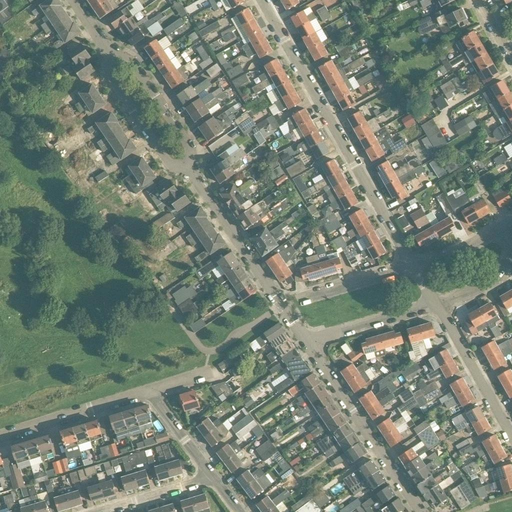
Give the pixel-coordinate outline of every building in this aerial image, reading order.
[(0,13),(9,7),(18,0),(2,0),(0,2),(0,13)] [(46,17),(60,7),(55,0),(50,0),(40,7),(46,17)] [(87,0),(94,10),(108,0),(87,0)] [(108,0),(94,10),(101,20),(113,11),(118,7),(115,3),(118,0),(108,0)] [(243,0),(226,0),(232,10),(245,3),(243,0)] [(280,0),(287,11),(299,4),(296,0),(280,0)] [(362,6),(358,0),(353,0),(352,1),(356,9),(362,6)] [(425,0),(420,3),(422,8),(431,4),(430,3),(436,0),(435,0),(437,0),(441,7),(457,0),(425,0)] [(174,7),(177,13),(183,9),(179,3),(174,7)] [(118,27),(131,19),(133,17),(130,12),(134,9),(131,5),(109,20),(115,30),(118,27)] [(320,16),(328,12),(325,6),(317,11),(320,16)] [(9,7),(0,13),(0,22),(2,26),(15,16),(9,7)] [(60,7),(46,17),(52,26),(67,16),(60,7)] [(242,27),(254,20),(248,9),(236,16),(242,27)] [(461,10),(448,16),(445,10),(417,23),(419,27),(419,28),(418,29),(418,30),(418,32),(419,33),(422,35),(424,34),(438,27),(441,28),(442,33),(445,33),(453,30),(452,28),(459,24),(461,27),(468,24),(466,21),(461,10)] [(297,29),(309,22),(316,19),(313,13),(306,16),(304,12),(291,19),(297,29)] [(328,12),(320,16),(323,22),(331,17),(328,12)] [(161,14),(149,22),(125,38),(131,46),(151,33),(148,29),(164,18),(161,14)] [(67,16),(52,26),(58,35),(73,25),(67,16)] [(131,19),(118,27),(125,38),(149,22),(147,18),(136,25),(131,19)] [(200,32),(208,28),(204,20),(196,24),(200,32)] [(254,20),(242,27),(248,38),(260,31),(254,20)] [(164,31),(168,38),(182,28),(178,21),(164,31)] [(218,22),(208,28),(200,32),(199,32),(202,38),(221,28),(218,22)] [(316,33),(309,22),(297,29),(303,40),(316,33)] [(79,35),(79,34),(73,25),(58,35),(65,44),(79,35)] [(223,37),(232,32),(230,29),(221,34),(223,37)] [(260,31),(248,38),(251,42),(243,47),(246,53),(254,48),(266,41),(260,31)] [(232,32),(223,37),(222,38),(225,43),(235,38),(232,32)] [(198,38),(194,33),(188,37),(191,42),(198,38)] [(309,51),(322,44),(316,33),(303,40),(309,51)] [(461,56),(480,44),(474,33),(454,45),(461,56)] [(360,42),(363,48),(370,44),(367,38),(360,42)] [(152,59),(164,51),(157,40),(144,49),(152,59)] [(266,41),(254,48),(246,53),(249,59),(257,54),(260,59),(273,52),(266,41)] [(339,53),(348,48),(345,42),(336,47),(339,53)] [(322,44),(309,51),(315,62),(328,55),(322,44)] [(480,44),(461,56),(448,63),(444,66),(443,66),(447,72),(452,69),(451,68),(462,61),(466,66),(471,63),(486,54),(480,44)] [(200,56),(206,52),(202,45),(196,49),(200,56)] [(35,46),(28,51),(30,54),(37,49),(35,46)] [(348,48),(339,53),(343,60),(356,53),(352,46),(348,48)] [(72,54),(84,72),(95,65),(82,47),(72,54)] [(32,58),(32,57),(39,53),(37,49),(30,54),(32,58)] [(164,51),(152,59),(158,69),(171,61),(164,51)] [(206,52),(200,56),(204,61),(200,64),(203,70),(213,63),(206,52)] [(222,67),(224,66),(228,64),(222,53),(216,57),(222,67)] [(84,72),(72,54),(62,61),(74,79),(84,72)] [(478,74),(493,65),(486,54),(471,63),(478,74)] [(444,66),(448,63),(444,56),(440,59),(444,66)] [(331,90),(348,80),(345,76),(367,64),(363,58),(342,70),(325,79),(331,90)] [(262,83),(283,71),(277,60),(265,67),(268,73),(259,78),(262,83)] [(165,79),(177,71),(171,61),(158,69),(165,79)] [(325,79),(342,70),(339,64),(334,67),(331,61),(319,68),(325,79)] [(228,64),(224,66),(231,79),(244,72),(240,65),(233,69),(230,62),(228,64)] [(218,64),(207,72),(211,78),(222,71),(218,64)] [(493,65),(478,74),(484,85),(499,76),(493,65)] [(177,71),(165,79),(172,90),(184,82),(188,79),(184,74),(187,72),(184,67),(177,71)] [(397,69),(390,72),(393,78),(400,74),(397,69)] [(277,89),(289,82),(283,71),(262,83),(252,88),(256,95),(275,85),(277,89)] [(365,85),(375,79),(372,73),(357,81),(360,87),(365,85)] [(376,76),(381,86),(388,82),(383,73),(376,76)] [(246,75),(233,82),(237,89),(250,82),(246,75)] [(452,80),(456,87),(461,84),(457,77),(452,80)] [(191,87),(177,96),(184,106),(212,86),(208,80),(193,90),(191,87)] [(348,80),(331,90),(337,100),(343,97),(349,94),(354,91),(348,80)] [(446,83),(454,96),(460,93),(456,87),(452,80),(446,83)] [(289,82),(277,89),(272,92),(278,102),(283,99),(295,92),(289,82)] [(454,96),(446,83),(440,87),(448,100),(454,96)] [(489,105),(509,94),(503,83),(483,94),(489,105)] [(456,87),(460,93),(465,90),(461,84),(456,87)] [(74,98),(82,108),(99,96),(92,85),(74,98)] [(363,96),(369,93),(365,85),(360,87),(359,88),(363,96)] [(189,117),(220,95),(225,92),(221,87),(201,101),(200,99),(186,109),(186,110),(186,113),(189,117)] [(295,92),(283,99),(278,102),(276,103),(281,113),(288,108),(289,110),(301,103),(295,92)] [(246,93),(241,96),(244,102),(250,98),(246,93)] [(349,94),(343,97),(337,100),(343,112),(356,105),(349,94)] [(511,98),(509,94),(489,105),(496,116),(511,106),(511,98)] [(220,95),(189,117),(192,121),(195,122),(196,123),(210,113),(208,111),(224,101),(220,95)] [(99,96),(82,108),(89,119),(107,106),(99,96)] [(502,126),(511,120),(511,106),(496,116),(498,120),(502,126)] [(71,115),(78,110),(76,107),(69,112),(71,115)] [(204,135),(233,115),(237,113),(233,107),(214,120),(213,119),(199,128),(204,135)] [(73,118),(74,118),(80,114),(78,110),(71,115),(73,118)] [(299,128),(311,121),(305,110),(287,120),(289,122),(288,123),(290,133),(299,128)] [(381,115),(376,118),(377,120),(384,116),(385,118),(391,115),(389,111),(381,115)] [(354,130),(367,123),(360,112),(348,119),(354,130)] [(104,132),(119,122),(113,113),(98,123),(104,132)] [(239,127),(251,119),(247,113),(235,121),(239,127)] [(270,125),(281,119),(278,113),(267,119),(270,125)] [(233,115),(204,135),(209,142),(223,133),(221,131),(232,123),(231,122),(236,119),(233,115)] [(409,115),(401,121),(406,129),(415,122),(409,115)] [(471,116),(454,126),(457,131),(474,121),(471,116)] [(251,119),(239,127),(243,134),(251,128),(256,135),(259,133),(251,119)] [(281,119),(270,125),(274,131),(284,125),(281,119)] [(375,119),(367,123),(354,130),(360,141),(377,131),(380,129),(375,119)] [(425,133),(437,126),(433,120),(421,127),(425,133)] [(511,120),(502,126),(497,129),(497,130),(503,139),(503,140),(511,134),(511,120)] [(311,121),(299,128),(305,138),(317,131),(311,121)] [(104,132),(111,141),(125,131),(119,122),(104,132)] [(440,132),(437,126),(425,133),(428,139),(440,132)] [(490,133),(486,126),(481,129),(485,136),(490,133)] [(131,141),(125,131),(111,141),(117,150),(131,141)] [(317,131),(305,138),(308,143),(302,146),(306,152),(311,149),(323,142),(317,131)] [(360,141),(366,151),(391,137),(388,131),(380,135),(377,131),(360,141)] [(440,132),(428,139),(432,145),(444,138),(440,132)] [(87,139),(90,142),(97,137),(94,134),(88,139),(87,139)] [(99,141),(97,137),(90,142),(92,145),(99,141)] [(391,137),(366,151),(372,162),(385,155),(383,153),(390,150),(393,155),(401,150),(408,146),(404,138),(395,143),(391,137)] [(425,146),(430,143),(427,138),(421,141),(425,146)] [(444,138),(432,145),(436,151),(447,144),(444,138)] [(138,150),(131,141),(117,150),(123,160),(138,150)] [(311,149),(317,160),(329,153),(323,142),(311,149)] [(386,186),(413,171),(420,167),(415,159),(408,163),(405,158),(412,154),(408,146),(401,150),(393,155),(386,159),(388,163),(379,168),(381,172),(378,173),(386,186)] [(216,177),(240,161),(247,156),(241,148),(229,156),(226,152),(216,159),(218,162),(212,166),(214,168),(211,170),(216,177)] [(446,156),(442,149),(438,151),(443,159),(446,156)] [(100,157),(102,160),(109,156),(107,152),(100,157)] [(291,159),(287,153),(280,157),(284,163),(291,159)] [(504,154),(494,160),(498,167),(508,161),(504,154)] [(111,159),(109,156),(102,160),(104,164),(111,159)] [(451,157),(444,161),(451,173),(458,169),(451,157)] [(124,171),(131,182),(149,169),(142,159),(124,171)] [(437,159),(430,164),(440,179),(447,175),(437,159)] [(244,166),(240,161),(216,177),(221,184),(235,175),(233,173),(244,166)] [(270,169),(273,169),(276,168),(277,165),(275,162),(272,161),(269,163),(269,166),(270,169)] [(306,169),(301,161),(286,169),(291,178),(306,169)] [(327,179),(340,172),(334,161),(321,168),(324,173),(312,180),(315,186),(327,179)] [(280,180),(286,176),(280,167),(274,172),(280,180)] [(149,169),(131,182),(138,192),(156,180),(149,169)] [(413,171),(386,186),(393,199),(396,198),(398,202),(407,197),(401,187),(416,178),(413,171)] [(315,186),(314,187),(317,192),(331,184),(334,189),(346,183),(340,172),(327,179),(315,186)] [(479,179),(485,188),(496,182),(490,173),(479,179)] [(286,176),(280,180),(275,183),(278,187),(289,179),(286,176)] [(308,190),(300,176),(294,180),(301,193),(308,190)] [(485,188),(479,179),(472,183),(479,194),(469,200),(480,219),(490,213),(483,200),(483,201),(480,197),(486,194),(483,189),(485,188)] [(126,180),(119,185),(121,189),(128,184),(126,180)] [(227,204),(250,188),(253,186),(250,182),(237,190),(231,183),(223,188),(226,191),(220,195),(222,197),(222,198),(223,200),(224,200),(227,204)] [(326,193),(332,204),(340,200),(352,193),(346,183),(334,189),(326,193)] [(123,192),(124,192),(130,187),(128,184),(121,189),(123,192)] [(166,192),(178,210),(188,203),(176,185),(166,192)] [(250,188),(227,204),(230,208),(229,209),(231,211),(232,211),(233,213),(251,201),(247,196),(251,193),(253,192),(250,188)] [(313,195),(312,194),(309,189),(308,190),(301,193),(305,200),(313,195)] [(500,195),(501,194),(498,190),(491,194),(500,208),(506,205),(500,195)] [(178,210),(166,192),(155,199),(167,217),(178,210)] [(258,205),(237,219),(250,237),(302,202),(296,192),(272,208),(273,211),(264,217),(262,213),(267,209),(266,207),(278,199),(274,194),(258,205)] [(505,192),(501,194),(500,195),(506,205),(511,202),(505,192)] [(340,200),(332,204),(336,210),(343,206),(346,211),(358,204),(352,193),(340,200)] [(480,219),(469,200),(465,193),(456,199),(453,194),(446,197),(451,206),(456,214),(463,210),(464,212),(462,213),(468,225),(480,219)] [(451,206),(446,197),(441,201),(446,209),(451,206)] [(254,199),(251,201),(233,213),(237,219),(258,205),(254,199)] [(314,205),(307,209),(312,216),(318,212),(314,205)] [(356,229),(368,221),(362,210),(349,217),(356,229)] [(433,228),(427,218),(425,214),(423,210),(411,217),(418,228),(422,226),(425,232),(415,238),(420,247),(424,245),(426,247),(439,240),(433,228)] [(199,212),(198,212),(184,222),(190,231),(205,221),(199,212)] [(325,227),(337,220),(333,213),(321,220),(325,227)] [(257,248),(286,227),(295,221),(293,217),(269,234),(266,229),(251,239),(257,248)] [(433,228),(439,240),(452,232),(451,230),(455,227),(449,218),(433,228)] [(321,220),(313,225),(315,227),(317,226),(318,227),(320,226),(322,229),(325,227),(321,220)] [(337,220),(325,227),(329,233),(341,226),(337,220)] [(205,221),(190,231),(197,240),(211,230),(205,221)] [(368,221),(356,229),(347,233),(350,239),(359,234),(362,239),(374,232),(368,221)] [(313,224),(305,230),(309,235),(315,227),(313,225),(313,224)] [(286,227),(257,248),(262,257),(277,246),(274,242),(289,232),(286,227)] [(211,230),(197,240),(203,249),(217,239),(211,230)] [(374,232),(362,239),(356,243),(361,253),(380,243),(374,232)] [(342,250),(347,247),(342,237),(332,242),(337,250),(341,248),(342,250)] [(224,249),(217,239),(203,249),(209,258),(224,249)] [(288,242),(267,256),(270,260),(266,262),(273,273),(285,265),(291,261),(296,253),(288,242)] [(380,243),(361,253),(358,255),(348,261),(352,269),(358,266),(357,264),(361,262),(361,261),(371,255),(374,261),(386,254),(380,243)] [(165,253),(172,248),(170,245),(163,250),(165,253)] [(318,258),(324,278),(338,273),(337,270),(342,269),(339,259),(337,252),(318,258)] [(223,253),(213,260),(194,273),(199,282),(207,276),(206,274),(212,270),(213,271),(220,266),(225,274),(239,265),(231,253),(226,257),(223,253)] [(324,278),(318,258),(317,257),(307,260),(309,267),(301,270),(303,280),(309,279),(310,281),(310,282),(324,278)] [(175,268),(182,263),(180,260),(173,264),(173,265),(175,268)] [(285,265),(273,273),(281,283),(292,275),(288,269),(293,266),(291,261),(285,265)] [(182,263),(175,268),(177,271),(184,266),(182,263)] [(234,288),(248,278),(239,265),(225,274),(216,281),(220,287),(229,280),(234,288)] [(230,300),(253,285),(248,278),(234,288),(225,294),(230,300)] [(253,285),(230,300),(233,305),(235,303),(236,306),(257,291),(253,285)] [(172,295),(179,306),(190,299),(191,298),(184,287),(172,295)] [(511,307),(511,293),(511,291),(500,298),(502,302),(498,305),(504,317),(509,314),(507,310),(511,307)] [(168,293),(163,296),(168,301),(172,298),(168,293)] [(190,299),(179,306),(178,306),(187,320),(198,312),(193,304),(190,299)] [(479,310),(486,322),(497,316),(490,304),(479,310)] [(489,327),(486,322),(479,310),(468,316),(471,320),(466,323),(473,336),(489,327)] [(190,327),(195,334),(206,326),(201,319),(190,327)] [(419,327),(423,340),(435,337),(431,323),(419,327)] [(261,349),(284,333),(285,332),(279,324),(256,340),(261,349)] [(425,349),(423,340),(419,327),(407,330),(411,344),(417,342),(421,356),(415,358),(413,351),(408,353),(412,364),(427,355),(425,349)] [(380,336),(384,350),(403,344),(400,333),(395,335),(394,332),(380,336)] [(280,359),(295,349),(284,333),(261,349),(264,353),(272,347),(275,351),(266,357),(271,364),(280,358),(280,359)] [(386,355),(384,350),(380,336),(366,340),(367,343),(362,345),(365,355),(374,352),(375,357),(377,358),(386,355)] [(500,353),(508,348),(511,346),(511,339),(497,347),(494,342),(482,349),(488,360),(500,353)] [(359,360),(355,355),(346,344),(341,348),(349,359),(350,358),(354,363),(359,360)] [(511,346),(508,348),(500,353),(488,360),(494,371),(507,364),(503,357),(511,353),(511,352),(511,346)] [(425,349),(427,355),(433,352),(432,347),(425,349)] [(278,372),(285,367),(301,357),(295,349),(280,359),(283,364),(280,364),(275,368),(278,372)] [(434,358),(425,363),(431,374),(453,361),(446,350),(434,357),(434,358)] [(355,355),(359,360),(363,357),(359,352),(355,355)] [(301,357),(285,367),(293,378),(290,380),(289,378),(275,388),(279,393),(312,371),(306,363),(305,364),(301,357)] [(228,359),(218,366),(222,371),(230,365),(231,364),(228,359)] [(453,361),(431,374),(427,376),(430,381),(444,374),(447,379),(459,372),(453,361)] [(380,362),(373,366),(377,371),(383,367),(380,362)] [(360,375),(364,372),(369,369),(364,364),(356,370),(353,364),(341,372),(348,383),(360,375)] [(511,364),(511,365),(511,370),(511,371),(510,370),(498,377),(504,388),(511,383),(511,364)] [(404,372),(411,382),(420,375),(413,366),(404,372)] [(234,378),(241,376),(238,367),(231,370),(234,378)] [(364,372),(360,375),(348,383),(355,394),(367,385),(366,383),(370,381),(364,372)] [(378,383),(380,386),(381,388),(391,381),(401,374),(400,372),(397,372),(391,374),(378,383)] [(307,393),(320,384),(313,374),(288,391),(292,397),(304,389),(307,393)] [(233,393),(240,389),(232,379),(226,384),(233,393)] [(456,397),(469,390),(463,379),(450,386),(453,391),(447,395),(450,400),(456,397)] [(416,400),(424,396),(439,388),(436,382),(427,387),(421,391),(414,395),(415,397),(416,400)] [(233,393),(226,384),(225,383),(211,387),(222,402),(233,393)] [(415,397),(414,395),(410,389),(407,383),(403,385),(407,391),(398,397),(404,405),(415,397)] [(320,384),(307,393),(307,394),(297,400),(299,403),(296,404),(298,407),(299,408),(291,413),(293,416),(297,414),(327,394),(320,384)] [(392,393),(388,387),(379,393),(375,396),(371,392),(359,400),(366,410),(392,393)] [(439,388),(424,396),(428,404),(443,396),(439,388)] [(469,390),(456,397),(450,400),(445,403),(448,409),(460,402),(463,407),(475,400),(469,390)] [(199,407),(195,392),(181,396),(181,398),(179,399),(181,405),(183,404),(185,412),(199,407)] [(392,393),(366,410),(373,421),(385,412),(382,408),(395,399),(392,393)] [(327,394),(297,414),(301,418),(304,416),(315,409),(318,414),(333,404),(327,394)] [(421,408),(428,404),(424,396),(416,400),(419,405),(421,408)] [(415,397),(404,405),(398,409),(401,415),(408,411),(408,412),(419,405),(416,400),(415,397)] [(252,405),(247,398),(242,402),(247,408),(252,405)] [(333,404),(318,414),(322,419),(311,426),(307,429),(311,434),(340,414),(333,404)] [(135,411),(140,427),(141,431),(153,428),(148,412),(150,412),(148,406),(135,411)] [(241,410),(246,416),(249,414),(244,407),(241,410)] [(419,407),(414,410),(418,415),(422,412),(419,407)] [(459,433),(467,428),(485,418),(479,407),(466,414),(469,420),(456,427),(459,433)] [(123,414),(128,431),(140,427),(135,411),(123,414)] [(128,431),(123,414),(111,418),(116,434),(128,431)] [(235,435),(254,420),(249,414),(246,416),(230,429),(235,435)] [(340,414),(311,434),(314,438),(325,431),(328,436),(347,423),(340,414)] [(205,437),(222,424),(217,418),(211,423),(208,419),(197,428),(205,437)] [(384,437),(407,423),(403,418),(393,424),(390,419),(378,427),(384,437)] [(485,418),(467,428),(470,434),(476,431),(479,436),(491,429),(485,418)] [(254,420),(235,435),(239,440),(258,425),(254,420)] [(418,436),(431,427),(427,421),(414,430),(418,436)] [(85,425),(91,442),(102,439),(97,422),(85,425)] [(347,423),(328,436),(320,442),(323,447),(321,448),(324,454),(331,449),(353,433),(347,423)] [(407,423),(384,437),(391,448),(404,439),(401,435),(410,429),(407,423)] [(222,424),(205,437),(212,448),(226,437),(228,432),(222,424),(222,425),(222,424)] [(74,429),(79,446),(91,442),(85,425),(74,429)] [(405,467),(419,457),(441,443),(431,427),(418,436),(425,446),(415,453),(412,449),(399,458),(405,467)] [(68,460),(82,456),(79,446),(74,429),(62,433),(66,449),(65,449),(68,460)] [(446,438),(441,431),(436,434),(441,442),(446,438)] [(353,433),(331,449),(334,454),(342,449),(345,453),(360,443),(353,433)] [(156,437),(158,444),(169,440),(167,434),(156,437)] [(462,457),(469,453),(470,455),(476,452),(479,459),(482,457),(488,454),(501,447),(495,435),(482,443),(483,444),(474,450),(471,445),(459,452),(462,457)] [(36,440),(41,457),(53,454),(48,437),(36,440)] [(41,457),(36,440),(24,444),(29,461),(41,457)] [(459,452),(471,445),(468,440),(456,447),(459,452)] [(261,457),(264,454),(274,446),(271,441),(256,452),(257,452),(260,457),(261,457)] [(146,448),(144,442),(136,445),(138,450),(146,448)] [(224,463),(241,450),(235,442),(229,446),(228,445),(217,454),(224,463)] [(360,443),(345,453),(330,463),(333,468),(343,461),(342,460),(348,456),(353,463),(367,454),(360,443)] [(18,464),(29,461),(24,444),(13,448),(18,464)] [(162,446),(163,452),(167,464),(171,478),(183,474),(182,471),(179,461),(174,462),(168,444),(162,446)] [(108,447),(112,458),(119,456),(115,445),(108,447)] [(167,464),(163,452),(162,446),(156,448),(157,453),(158,453),(159,457),(158,457),(160,466),(155,468),(159,482),(171,478),(167,464)] [(274,446),(264,454),(261,457),(265,462),(278,452),(274,446)] [(112,458),(108,447),(100,449),(102,455),(99,456),(101,462),(112,458)] [(501,447),(488,454),(482,457),(485,462),(491,459),(495,465),(507,458),(501,447)] [(241,450),(224,463),(232,474),(243,465),(240,461),(245,457),(245,454),(242,450),(241,450)] [(419,457),(405,467),(412,477),(438,459),(444,455),(441,450),(422,462),(419,457)] [(128,456),(138,488),(150,485),(146,471),(139,473),(137,466),(148,463),(147,458),(145,451),(128,456)] [(138,488),(128,456),(121,458),(123,462),(127,476),(122,478),(126,492),(138,488)] [(438,459),(412,477),(418,486),(432,476),(430,473),(442,464),(438,459)] [(59,462),(63,473),(70,471),(66,460),(59,462)] [(284,460),(278,464),(283,472),(279,475),(283,481),(294,472),(284,460)] [(115,474),(113,468),(111,461),(105,463),(109,476),(115,474)] [(352,489),(379,471),(372,461),(358,470),(362,475),(351,483),(350,481),(347,482),(352,489)] [(63,473),(59,462),(52,464),(54,469),(46,472),(47,478),(63,473)] [(473,463),(463,469),(471,478),(480,474),(473,463)] [(12,466),(15,475),(20,489),(25,487),(18,464),(12,466)] [(500,482),(511,478),(511,470),(510,465),(497,470),(500,482)] [(78,471),(81,482),(87,480),(87,478),(97,475),(95,466),(78,471)] [(256,481),(265,474),(260,468),(251,475),(248,471),(237,480),(244,490),(256,481)] [(81,482),(78,471),(69,474),(72,485),(81,482)] [(379,471),(352,489),(351,490),(355,496),(366,488),(365,486),(368,484),(373,491),(386,482),(379,471)] [(432,476),(418,486),(424,495),(450,478),(446,471),(434,479),(432,476)] [(48,480),(47,478),(46,472),(34,475),(36,484),(44,481),(48,480)] [(103,473),(97,475),(105,498),(116,495),(112,481),(106,483),(103,473)] [(265,474),(256,481),(244,490),(252,500),(272,484),(265,474)] [(20,489),(15,475),(10,477),(14,491),(17,490),(20,489)] [(441,490),(447,487),(453,482),(450,478),(424,495),(427,501),(431,498),(434,503),(436,506),(438,505),(440,504),(440,505),(441,504),(444,506),(447,504),(447,500),(448,500),(441,490)] [(511,478),(500,482),(492,484),(494,490),(502,488),(504,494),(511,491),(511,478)] [(479,479),(472,481),(476,489),(482,486),(479,479)] [(50,480),(48,480),(44,481),(47,493),(53,491),(51,485),(50,480)] [(449,493),(462,511),(467,507),(476,501),(465,482),(459,486),(456,489),(449,493)] [(31,498),(35,511),(48,511),(45,502),(40,503),(34,484),(27,486),(31,498)] [(105,498),(100,485),(88,488),(92,502),(105,498)] [(487,497),(486,493),(491,491),(489,485),(484,487),(475,490),(480,498),(487,497)] [(362,505),(365,509),(378,500),(382,506),(395,496),(389,486),(368,501),(362,505)] [(65,489),(71,509),(83,505),(79,491),(73,493),(71,487),(65,489)] [(59,511),(71,509),(65,489),(59,491),(60,497),(55,499),(58,511),(59,511)] [(17,490),(14,491),(10,492),(11,495),(13,501),(20,499),(17,490)] [(261,511),(269,511),(276,507),(285,500),(291,496),(287,490),(271,502),(268,497),(256,506),(261,511)] [(294,511),(296,511),(314,499),(309,493),(291,507),(294,511)] [(332,502),(326,494),(317,501),(322,509),(332,502)] [(15,508),(13,501),(11,495),(3,497),(5,505),(6,505),(8,511),(15,508)] [(193,499),(197,511),(210,511),(209,508),(205,495),(193,499)] [(35,511),(31,498),(24,500),(19,501),(21,509),(21,511),(35,511)] [(197,511),(193,499),(181,502),(183,511),(197,511)] [(323,511),(314,499),(296,511),(323,511)] [(358,499),(345,508),(347,511),(351,511),(356,508),(356,509),(362,505),(358,499)] [(403,511),(405,509),(398,500),(379,511),(403,511)]
